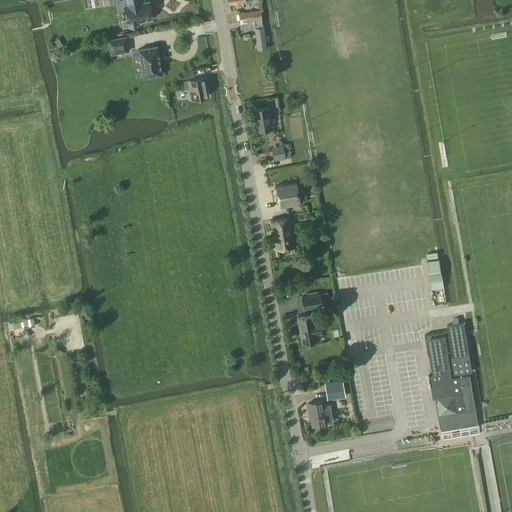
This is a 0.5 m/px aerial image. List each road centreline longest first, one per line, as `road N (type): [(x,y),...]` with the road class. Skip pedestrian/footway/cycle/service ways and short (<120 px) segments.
road 1 (unclassified): [(309,511),(217,0)]
road 2 (unknown): [(398,434),(384,293),(416,277)]
